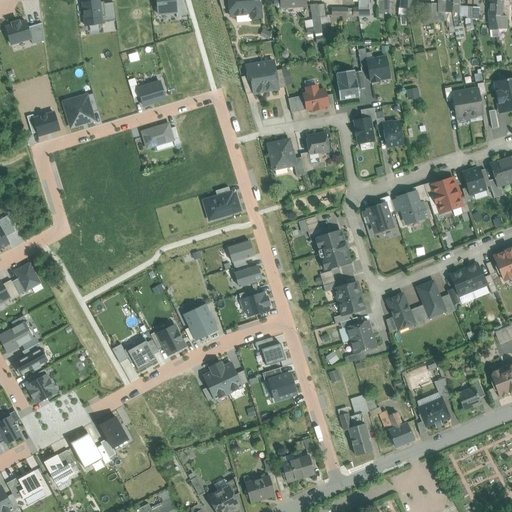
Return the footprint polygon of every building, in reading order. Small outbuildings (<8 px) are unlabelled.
[(156,0),(158,15),(177,13),(175,0),(156,0)] [(183,0),(175,0),(177,13),(177,18),(188,15),(183,0)] [(228,0),(219,0),(222,9),(229,9),(228,0)] [(228,0),(229,9),(230,17),(236,16),(250,15),(251,19),(261,18),(260,4),(258,4),(257,0),(228,0)] [(511,0),(496,0),(495,16),(502,16),(503,0),(511,0)] [(99,1),(82,4),(85,26),(103,24),(102,22),(100,3),(99,1)] [(104,2),(100,3),(102,22),(116,21),(114,3),(104,4),(104,2)] [(317,4),(310,5),(312,21),(320,20),(320,18),(317,5),(317,4)] [(324,4),(317,5),(320,18),(326,17),(324,4)] [(431,4),(423,4),(422,16),(423,25),(433,24),(431,16),(431,4)] [(466,17),(467,7),(459,6),(459,14),(460,17),(466,17)] [(445,11),(438,11),(438,16),(431,16),(433,24),(446,21),(445,13),(445,11)] [(452,13),(445,13),(446,21),(447,27),(450,27),(454,26),(452,13)] [(459,14),(452,13),(454,26),(454,28),(461,27),(460,17),(459,14)] [(251,22),(251,19),(250,15),(236,16),(236,23),(251,22)] [(488,15),(489,30),(491,30),(498,30),(496,20),(495,19),(495,16),(488,15)] [(502,16),(495,16),(495,19),(496,20),(498,30),(507,30),(507,17),(502,17),(502,16)] [(329,27),(326,17),(320,18),(320,20),(321,28),(329,27)] [(13,26),(6,28),(11,45),(31,39),(27,28),(25,22),(19,24),(19,22),(12,24),(13,26)] [(27,28),(31,39),(33,45),(45,41),(42,24),(27,28)] [(461,27),(454,28),(455,32),(457,41),(464,40),(461,27)] [(260,35),(269,39),(271,33),(262,29),(260,35)] [(365,49),(358,50),(361,68),(368,67),(367,61),(366,53),(365,49)] [(386,57),(372,60),(371,52),(366,53),(367,61),(368,67),(370,80),(371,80),(371,83),(379,81),(379,78),(389,77),(386,57)] [(273,61),(261,64),(266,92),(278,90),(278,89),(275,71),(273,61)] [(261,64),(246,66),(247,76),(248,80),(251,80),(253,93),(254,94),(266,92),(261,64)] [(289,69),(282,70),(285,85),(292,84),(289,69)] [(281,70),(275,71),(278,89),(285,88),(281,70)] [(337,82),(355,79),(354,73),(355,73),(354,70),(336,74),(337,82)] [(365,89),(361,71),(355,73),(354,73),(355,79),(356,79),(358,90),(365,89)] [(248,80),(247,76),(241,77),(246,95),(253,93),(251,80),(248,80)] [(133,98),(140,96),(138,89),(135,79),(128,81),(133,98)] [(337,82),(336,82),(340,101),(359,97),(358,90),(356,79),(355,79),(337,82)] [(511,79),(507,81),(507,80),(506,80),(506,81),(501,82),(503,91),(496,92),(498,103),(505,102),(507,111),(511,110),(511,79)] [(503,91),(501,82),(494,83),(496,92),(503,91)] [(160,83),(138,89),(140,96),(143,106),(165,99),(160,83)] [(484,83),(477,84),(478,90),(479,90),(480,96),(486,95),(484,83)] [(316,87),(306,89),(307,94),(303,95),(307,110),(314,109),(314,111),(315,110),(322,108),(322,109),(323,108),(323,107),(328,106),(327,105),(325,96),(324,90),(318,91),(316,87)] [(451,88),(444,89),(447,102),(453,101),(451,95),(452,95),(451,88)] [(417,89),(407,91),(408,98),(419,96),(417,89)] [(478,90),(465,92),(469,117),(483,114),(480,96),(479,90),(478,90)] [(452,95),(451,95),(453,101),(456,119),(469,117),(465,92),(452,95)] [(93,94),(87,96),(92,113),(98,111),(93,94)] [(332,95),(325,96),(327,105),(334,104),(332,95)] [(92,113),(87,96),(64,103),(71,128),(94,121),(92,113)] [(304,96),(288,99),(291,113),(307,110),(304,96)] [(507,111),(505,102),(498,103),(496,104),(498,113),(507,111)] [(374,108),(360,111),(362,120),(369,119),(370,121),(376,120),(374,108)] [(35,119),(34,119),(38,132),(39,136),(59,130),(54,113),(35,119)] [(34,119),(35,119),(34,115),(27,117),(32,133),(38,132),(34,119)] [(384,118),(376,120),(379,137),(385,136),(383,124),(385,124),(384,118)] [(362,120),(354,121),(356,129),(354,130),(355,136),(357,136),(358,144),(374,141),(370,121),(369,119),(362,120)] [(385,124),(383,124),(385,136),(387,147),(402,144),(398,122),(392,124),(391,123),(385,124)] [(173,141),(168,125),(142,133),(147,149),(173,141)] [(325,134),(306,137),(309,153),(309,155),(318,154),(328,152),(325,134)] [(275,169),(286,167),(294,165),(293,159),(289,141),(281,142),(281,141),(274,142),(274,144),(268,145),(273,169),(275,169)] [(309,155),(309,153),(300,155),(301,158),(304,172),(312,170),(311,165),(309,155)] [(318,154),(309,155),(311,165),(319,164),(318,154)] [(301,158),(293,159),(294,165),(296,177),(305,175),(304,172),(301,158)] [(504,160),(490,164),(495,179),(498,187),(500,186),(511,182),(504,160)] [(286,167),(275,169),(275,170),(276,175),(287,173),(286,168),(286,167)] [(478,168),(463,173),(468,188),(470,195),(485,190),(485,188),(479,171),(478,168)] [(485,169),(479,171),(485,188),(490,187),(490,186),(489,181),(485,169)] [(438,183),(431,185),(434,195),(433,195),(433,196),(436,204),(437,204),(441,213),(461,207),(461,206),(459,199),(452,179),(438,183)] [(500,186),(498,187),(495,179),(489,181),(490,186),(490,187),(494,198),(503,195),(500,186)] [(437,181),(423,185),(428,198),(433,196),(433,195),(434,195),(431,185),(438,183),(437,181)] [(423,185),(412,189),(413,193),(415,192),(419,204),(423,203),(429,201),(428,198),(423,185)] [(216,191),(217,197),(218,200),(231,196),(228,187),(216,191)] [(470,195),(468,188),(462,189),(464,197),(466,201),(472,199),(470,195)] [(413,193),(397,198),(404,218),(407,217),(409,224),(421,220),(419,213),(425,211),(423,203),(419,204),(415,192),(413,193)] [(217,197),(204,201),(206,211),(210,210),(213,219),(240,211),(238,205),(236,205),(235,202),(237,201),(235,195),(231,196),(218,200),(217,197)] [(389,196),(380,199),(382,205),(385,204),(389,214),(395,212),(389,196)] [(464,197),(459,199),(461,206),(461,207),(463,214),(469,212),(466,201),(464,197)] [(382,205),(367,210),(372,224),(375,234),(393,228),(389,214),(385,204),(382,205)] [(367,210),(361,212),(366,226),(372,224),(367,210)] [(0,228),(5,238),(16,232),(7,216),(0,220),(0,228)] [(316,217),(304,220),(308,233),(309,238),(321,234),(316,217)] [(308,233),(304,220),(296,223),(300,235),(308,233)] [(0,248),(9,244),(5,238),(0,228),(0,248)] [(341,232),(315,239),(317,247),(321,249),(324,259),(322,262),(324,270),(350,262),(346,250),(347,250),(347,249),(346,249),(345,245),(345,244),(341,232)] [(254,256),(250,242),(228,249),(232,262),(233,262),(245,259),(254,256)] [(510,250),(505,252),(505,251),(504,251),(505,252),(494,257),(504,281),(511,278),(511,276),(511,248),(511,249),(510,249),(510,250)] [(247,264),(245,259),(233,262),(235,268),(236,268),(247,264)] [(491,262),(485,264),(490,275),(491,275),(496,273),(491,262)] [(18,279),(25,292),(41,284),(30,263),(14,272),(18,279)] [(247,264),(236,268),(238,273),(249,270),(247,264)] [(477,264),(471,266),(470,267),(463,270),(473,292),(486,286),(477,264)] [(258,267),(249,270),(238,273),(235,274),(238,287),(261,280),(258,267)] [(463,270),(457,273),(455,272),(450,275),(459,297),(473,292),(463,270)] [(331,271),(320,274),(323,286),(335,283),(331,271)] [(490,275),(484,277),(492,294),(498,292),(491,275),(490,275)] [(18,279),(12,282),(19,295),(25,292),(18,279)] [(0,303),(9,298),(2,286),(0,281),(0,303)] [(11,281),(2,286),(9,298),(11,301),(20,297),(19,295),(12,282),(11,281)] [(323,286),(325,292),(334,290),(334,289),(342,287),(340,281),(335,283),(323,286)] [(342,287),(334,289),(334,290),(338,302),(360,296),(356,282),(342,287)] [(433,282),(417,288),(423,304),(428,315),(437,311),(438,314),(444,312),(445,311),(440,298),(433,282)] [(239,295),(241,300),(258,295),(256,289),(239,295)] [(454,289),(447,292),(448,295),(453,305),(459,302),(454,289)] [(265,298),(264,293),(258,295),(241,300),(244,312),(246,311),(248,317),(269,310),(267,306),(269,305),(267,297),(265,298)] [(402,294),(387,301),(393,316),(397,327),(398,327),(406,324),(408,327),(414,324),(415,324),(409,311),(402,294)] [(448,295),(440,298),(445,311),(444,312),(446,314),(455,310),(453,305),(448,295)] [(360,296),(338,302),(342,316),(364,309),(360,296)] [(423,305),(418,307),(423,319),(428,317),(429,318),(430,318),(428,315),(423,304),(423,305)] [(196,338),(197,340),(209,334),(210,336),(217,333),(208,314),(210,313),(206,305),(184,315),(190,328),(196,338)] [(418,307),(409,311),(415,324),(414,324),(415,327),(424,323),(423,319),(418,307)] [(393,317),(386,320),(389,333),(398,329),(398,330),(399,330),(398,327),(397,327),(393,316),(392,316),(393,317)] [(357,318),(340,323),(342,329),(346,328),(346,327),(359,324),(357,318)] [(359,324),(346,327),(346,328),(350,341),(371,334),(368,321),(359,324)] [(25,323),(0,336),(0,339),(7,353),(34,339),(25,323)] [(174,325),(157,334),(164,347),(168,356),(186,347),(174,325)] [(511,327),(495,334),(500,344),(511,339),(511,327)] [(196,338),(190,328),(185,330),(190,341),(196,338)] [(157,334),(156,332),(151,335),(158,350),(164,347),(157,334)] [(371,334),(350,341),(354,355),(364,352),(376,348),(371,334)] [(257,351),(261,349),(274,346),(272,338),(255,343),(257,351)] [(154,355),(147,343),(145,339),(124,350),(128,358),(131,363),(133,362),(139,371),(157,361),(154,355)] [(152,340),(147,343),(154,355),(159,352),(152,340)] [(38,343),(22,352),(25,357),(41,349),(38,343)] [(274,346),(261,349),(267,367),(286,361),(280,344),(274,346)] [(120,363),(128,358),(124,350),(121,345),(112,350),(120,363)] [(48,361),(41,349),(25,357),(14,364),(20,376),(48,361)] [(330,365),(339,359),(333,351),(325,357),(330,365)] [(364,352),(354,355),(347,357),(349,363),(366,358),(364,352)] [(223,367),(220,362),(209,367),(212,372),(203,376),(208,387),(213,398),(215,401),(243,387),(242,385),(237,374),(231,363),(223,367)] [(511,365),(511,366),(509,369),(505,370),(504,367),(503,367),(505,371),(500,372),(497,371),(493,373),(491,376),(494,384),(494,385),(495,385),(500,398),(510,394),(511,395),(511,394),(511,393),(511,365)] [(269,380),(282,376),(280,368),(262,374),(265,382),(269,381),(269,380)] [(332,382),(340,379),(337,369),(328,371),(332,382)] [(47,376),(44,370),(28,379),(31,384),(47,376)] [(243,371),(237,374),(242,385),(247,383),(243,371)] [(416,387),(434,380),(430,371),(412,378),(416,387)] [(282,376),(269,380),(269,381),(275,401),(296,395),(290,374),(282,376)] [(47,376),(31,384),(27,386),(30,391),(29,392),(33,399),(34,398),(36,403),(56,392),(47,376)] [(485,396),(477,379),(471,382),(473,387),(473,386),(479,399),(485,396)] [(446,384),(437,388),(441,398),(442,398),(443,401),(450,398),(446,384)] [(479,399),(473,386),(473,387),(456,394),(464,411),(464,410),(473,407),(473,408),(481,405),(479,399)] [(213,398),(208,387),(203,390),(208,401),(213,398)] [(494,388),(488,390),(492,400),(498,398),(494,388)] [(373,395),(364,398),(365,402),(368,412),(369,412),(376,408),(375,405),(375,404),(373,395)] [(351,399),(352,406),(359,403),(365,402),(364,398),(364,396),(351,399)] [(441,398),(418,408),(423,421),(426,427),(450,418),(443,401),(442,398),(441,398)] [(359,403),(352,406),(355,416),(362,414),(368,412),(365,402),(359,403)] [(376,408),(369,412),(371,417),(379,414),(381,413),(379,407),(376,408)] [(10,414),(11,416),(14,423),(20,420),(15,411),(10,414)] [(381,413),(379,414),(386,430),(393,427),(388,416),(386,411),(381,413)] [(348,413),(339,416),(343,430),(348,429),(352,427),(349,418),(348,413)] [(397,413),(388,416),(393,427),(393,429),(402,425),(397,413)] [(352,427),(365,424),(362,414),(355,416),(349,418),(352,427)] [(0,421),(0,432),(5,441),(7,445),(22,437),(14,423),(11,416),(0,421)] [(107,439),(112,449),(113,448),(128,440),(123,430),(121,431),(118,426),(120,425),(116,417),(100,426),(107,439)] [(426,427),(423,421),(417,424),(421,434),(428,432),(426,427)] [(352,442),(368,438),(365,424),(352,427),(348,429),(352,442)] [(393,429),(389,431),(395,448),(413,440),(406,424),(402,425),(393,429)] [(89,434),(71,444),(84,468),(102,458),(97,449),(89,434)] [(368,438),(352,442),(355,456),(372,451),(368,438)] [(112,449),(107,439),(100,443),(102,446),(109,458),(116,455),(113,448),(112,449)] [(311,439),(303,441),(307,453),(314,451),(311,439)] [(102,446),(97,449),(102,458),(105,464),(110,461),(109,458),(102,446)] [(53,455),(50,450),(42,454),(44,459),(53,455)] [(57,456),(63,468),(69,465),(71,469),(76,466),(67,451),(57,456)] [(57,456),(45,463),(56,484),(60,481),(63,482),(67,479),(68,477),(73,474),(71,469),(69,465),(63,468),(57,456)] [(308,456),(282,464),(284,473),(287,482),(314,474),(308,456)] [(270,459),(263,461),(267,474),(274,472),(270,459)] [(23,489),(19,492),(22,496),(23,499),(43,488),(34,471),(18,480),(23,489)] [(226,482),(226,483),(233,497),(240,493),(235,477),(226,482)] [(269,477),(245,484),(250,501),(265,497),(266,499),(275,496),(269,477)] [(12,494),(15,500),(22,496),(19,492),(23,489),(18,480),(17,478),(7,484),(12,494)] [(226,482),(224,479),(214,485),(217,492),(208,497),(209,498),(208,501),(211,505),(213,506),(216,511),(232,511),(237,509),(238,506),(233,497),(226,483),(226,482)] [(204,493),(197,481),(192,484),(199,496),(204,493)] [(217,492),(214,485),(205,490),(208,497),(217,492)] [(0,511),(9,511),(14,510),(7,497),(1,486),(0,487),(0,511)] [(12,494),(7,497),(14,510),(19,507),(15,500),(12,494)] [(174,497),(151,509),(148,504),(137,510),(137,509),(136,509),(137,511),(181,511),(174,497)]
